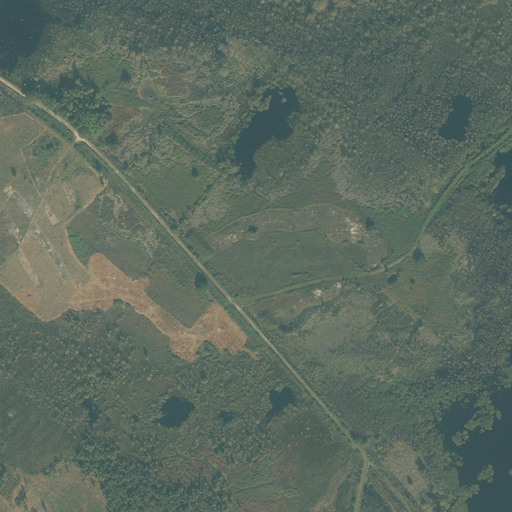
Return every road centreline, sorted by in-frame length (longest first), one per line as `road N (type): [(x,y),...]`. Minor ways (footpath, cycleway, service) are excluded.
road 1 (track): [(234,304),(377,272),(408,255),(457,179),(511,130)]
road 2 (track): [(234,304),(87,142),(0,79)]
road 3 (track): [(14,478),(59,460),(182,456),(218,493),(275,483)]
road 4 (track): [(365,457),(234,304)]
road 5 (track): [(79,137),(0,271)]
